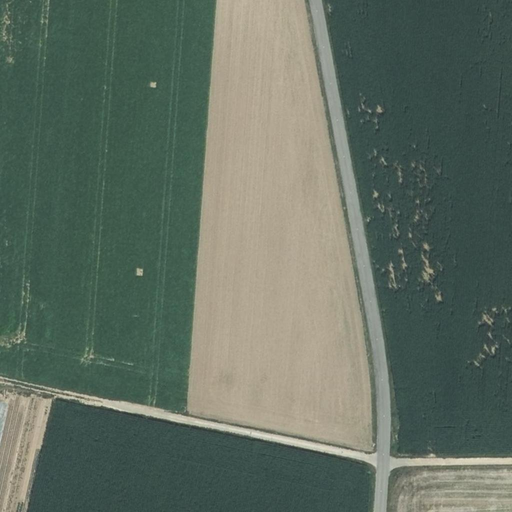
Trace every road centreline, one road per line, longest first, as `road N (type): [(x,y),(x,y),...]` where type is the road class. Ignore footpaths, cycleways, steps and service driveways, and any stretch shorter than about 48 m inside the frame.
road 1 (track): [(0,378),(385,461),(511,460)]
road 2 (tertiary): [(314,0),(379,345),(381,511)]
